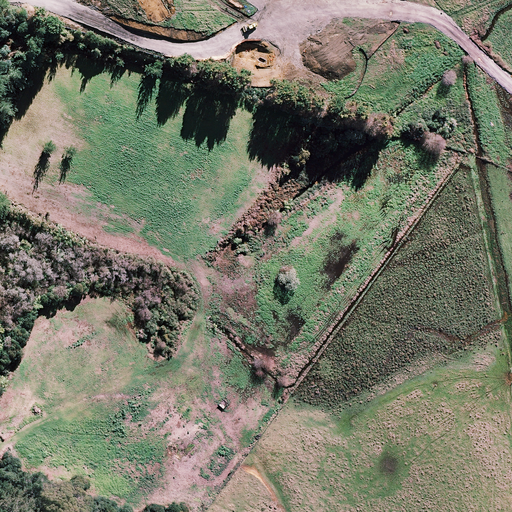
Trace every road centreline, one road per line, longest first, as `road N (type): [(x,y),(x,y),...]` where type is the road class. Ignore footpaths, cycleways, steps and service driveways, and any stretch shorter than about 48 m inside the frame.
road 1 (motorway): [(511,132),(164,0)]
road 2 (motorway): [(232,0),(511,105)]
